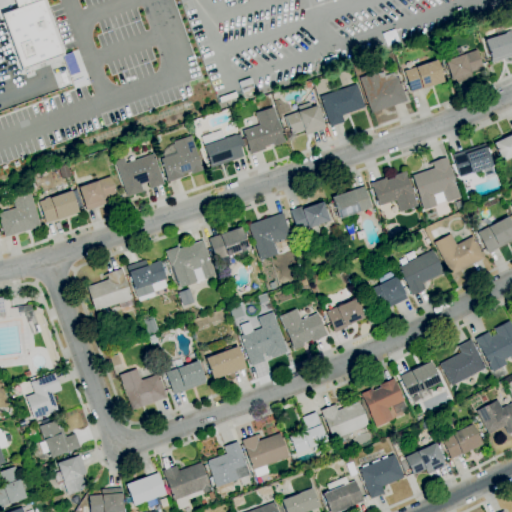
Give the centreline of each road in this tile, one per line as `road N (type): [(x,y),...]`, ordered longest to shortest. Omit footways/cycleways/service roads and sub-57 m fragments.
road 1 (residential): [(511,280),(375,353),(120,450),(50,262)]
road 2 (residential): [(511,92),(50,262),(0,270)]
